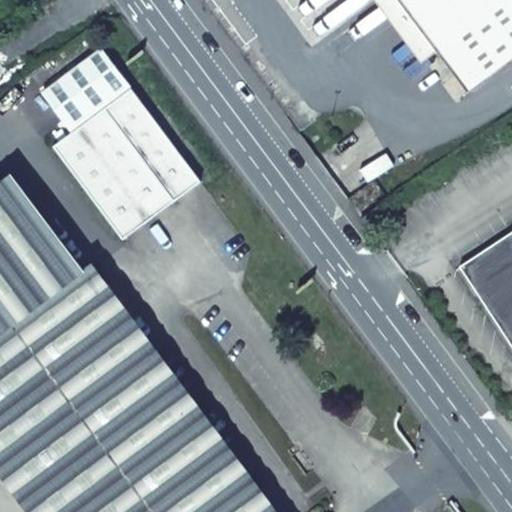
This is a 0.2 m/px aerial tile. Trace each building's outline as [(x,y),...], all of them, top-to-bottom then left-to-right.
[(511,0),(397,0),(468,94),(511,60),(511,0)] [(203,182),(132,88),(105,109),(54,147),(123,240),(175,203),(203,182)] [(257,511),(12,179),(0,187),(0,508),(2,511),(257,511)] [(377,206),(360,219),(370,233),(388,221),(377,206)] [(511,233),(460,267),(511,346),(511,233)]
